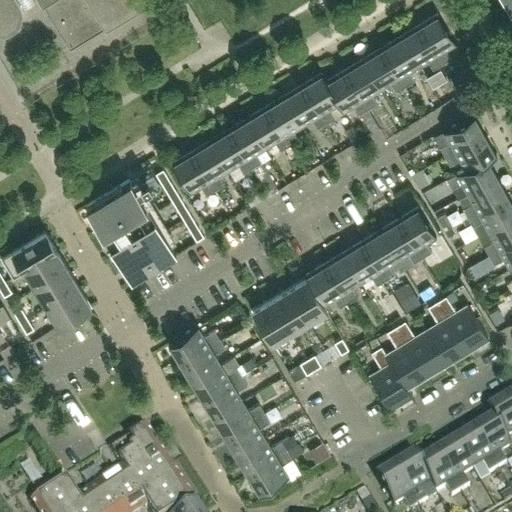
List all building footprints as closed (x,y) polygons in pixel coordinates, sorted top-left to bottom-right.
[(0,0),(0,28),(1,29),(4,28),(9,27),(13,25),(15,23),(17,21),(19,17),(20,14),(21,11),(22,7),(21,4),(20,0),(40,0),(70,47),(146,0),(0,0)] [(454,41),(438,14),(419,25),(442,63),(450,58),(444,47),(454,41)] [(442,63),(419,25),(400,36),(417,64),(427,58),(433,68),(442,63)] [(417,64),(400,36),(382,47),(405,86),(413,80),(407,70),(417,64)] [(405,86),(382,47),(363,59),(380,86),(390,80),(396,91),(405,86)] [(370,92),(380,86),(363,59),(345,70),(368,108),(376,103),(370,92)] [(345,70),(327,81),(322,72),(321,73),(343,108),(353,102),(359,113),(368,108),(345,70)] [(328,106),(337,101),(342,109),(343,108),(321,73),(303,84),(326,122),(334,117),(328,106)] [(326,122),(303,84),(284,95),(301,123),(311,117),(317,127),(326,122)] [(301,123),(284,95),(266,106),(289,144),(298,139),(291,129),(301,123)] [(289,144),(266,106),(247,118),(264,145),(274,139),(280,150),(289,144)] [(368,108),(359,113),(370,132),(379,127),(368,108)] [(484,134),(473,115),(445,130),(451,141),(440,147),(445,156),(484,134)] [(264,145),(247,118),(229,129),(252,167),(261,162),(254,151),(264,145)] [(252,167),(229,129),(210,140),(227,167),(237,161),(243,172),(252,167)] [(486,158),(495,154),(484,134),(445,156),(450,164),(461,158),(466,168),(466,169),(486,158)] [(227,167),(210,140),(192,151),(215,189),(224,184),(217,173),(227,167)] [(215,189),(192,151),(173,163),(190,190),(200,184),(207,194),(215,189)] [(496,177),(486,158),(466,169),(466,168),(458,173),(447,179),(452,188),(463,182),(468,192),(496,177)] [(161,182),(168,177),(163,168),(155,173),(161,182)] [(430,181),(422,168),(411,174),(419,187),(430,181)] [(168,177),(161,182),(166,191),(174,186),(168,177)] [(507,195),(496,177),(468,192),(474,202),(463,208),(468,217),(507,195)] [(85,205),(132,281),(175,255),(137,193),(143,189),(143,190),(151,185),(147,178),(139,182),(137,178),(131,182),(128,179),(85,205)] [(174,186),(166,191),(172,200),(179,196),(174,186)] [(264,187),(246,198),(250,205),(268,194),(264,187)] [(489,230),(511,217),(511,204),(507,195),(468,217),(473,226),(484,220),(489,230)] [(179,196),(172,200),(177,210),(185,205),(179,196)] [(185,205),(177,210),(183,219),(190,214),(185,205)] [(435,234),(418,207),(399,218),(422,257),(431,251),(424,241),(435,234)] [(445,212),(437,217),(445,230),(453,225),(445,212)] [(190,214),(183,219),(189,228),(196,223),(190,214)] [(511,241),(511,217),(489,230),(495,240),(484,246),(489,255),(511,241)] [(422,257),(399,218),(381,230),(397,257),(407,251),(413,262),(422,257)] [(196,223),(189,228),(196,240),(204,235),(196,223)] [(453,225),(445,230),(448,236),(456,231),(453,225)] [(14,277),(24,271),(23,270),(57,249),(45,230),(1,256),(14,277)] [(397,257),(381,230),(362,241),(385,279),(394,274),(387,263),(397,257)] [(385,279),(362,241),(344,252),(360,279),(370,273),(377,284),(385,279)] [(511,241),(489,255),(494,263),(505,257),(511,268),(511,267),(511,241)] [(68,268),(57,249),(23,270),(24,271),(34,288),(68,268)] [(360,279),(344,252),(325,263),(348,301),(357,296),(350,285),(360,279)] [(348,301),(325,263),(306,275),(323,302),(333,296),(340,306),(348,301)] [(79,287),(68,268),(34,288),(45,307),(79,287)] [(323,302),(306,275),(306,276),(288,286),(309,320),(326,309),(322,302),(323,302)] [(11,291),(5,280),(0,283),(0,289),(4,296),(11,291)] [(407,282),(394,290),(406,311),(420,303),(407,282)] [(430,284),(418,291),(423,300),(435,292),(430,284)] [(270,297),(290,331),(309,320),(288,286),(270,297)] [(91,306),(79,287),(45,307),(57,326),(91,306)] [(453,291),(446,295),(450,303),(458,298),(453,291)] [(488,337),(468,304),(455,311),(450,303),(446,295),(437,301),(467,350),(488,337)] [(272,342),(290,331),(270,297),(252,309),(272,342)] [(467,350),(437,301),(428,306),(438,322),(426,329),(447,363),(467,350)] [(13,311),(19,322),(27,317),(21,306),(13,311)] [(34,328),(27,317),(19,322),(26,333),(34,328)] [(447,363),(426,329),(415,336),(405,320),(396,326),(426,375),(447,363)] [(181,362),(219,339),(214,330),(203,336),(197,326),(169,343),(181,362)] [(426,375),(396,326),(387,331),(397,347),(386,354),(385,354),(406,387),(426,375)] [(334,342),(341,353),(348,349),(342,338),(334,342)] [(214,354),(224,347),(219,339),(181,362),(192,380),(220,363),(214,354)] [(406,387),(385,354),(386,354),(381,346),(372,352),(381,367),(369,375),(389,409),(411,395),(406,387)] [(314,354),(307,358),(314,369),(321,365),(314,354)] [(251,357),(236,366),(242,375),(257,366),(251,357)] [(306,374),(314,369),(307,358),(299,363),(306,374)] [(225,373),(220,363),(192,380),(203,399),(242,375),(236,366),(225,373)] [(247,384),(242,375),(203,399),(215,417),(242,400),(236,391),(247,384)] [(226,436),(264,412),(259,404),(248,410),(242,400),(215,417),(226,436)] [(492,419),(503,439),(504,438),(511,433),(511,410),(506,400),(487,411),(492,419)] [(264,437),(258,427),(269,421),(264,412),(226,436),(237,454),(264,437)] [(509,446),(504,438),(503,439),(492,419),(474,430),(497,468),(505,463),(499,453),(509,446)] [(136,511),(147,505),(150,511),(172,511),(196,497),(176,465),(172,468),(165,458),(163,459),(143,429),(110,451),(121,467),(76,497),(65,480),(33,501),(39,511),(136,511)] [(497,468),(474,430),(456,441),(472,469),(482,463),(488,474),(497,468)] [(292,434),(281,441),(286,449),(297,443),(292,434)] [(281,441),(270,447),(264,437),(237,454),(248,472),(286,449),(281,441)] [(472,469),(456,441),(436,453),(460,491),(468,486),(462,475),(472,469)] [(329,454),(323,444),(310,452),(316,462),(329,454)] [(13,457),(25,455),(23,446),(0,449),(0,474),(6,473),(5,471),(15,469),(13,457)] [(287,475),(281,464),(291,458),(286,449),(248,472),(260,491),(287,475)] [(460,491),(436,453),(419,464),(418,464),(430,483),(429,483),(434,492),(445,485),(451,496),(460,491)] [(430,483),(418,464),(419,464),(414,455),(395,467),(418,505),(427,500),(420,489),(429,483),(430,483)] [(403,500),(409,510),(418,505),(395,467),(376,478),(392,506),(403,500)] [(511,492),(510,489),(500,495),(504,502),(511,497),(511,492)]
